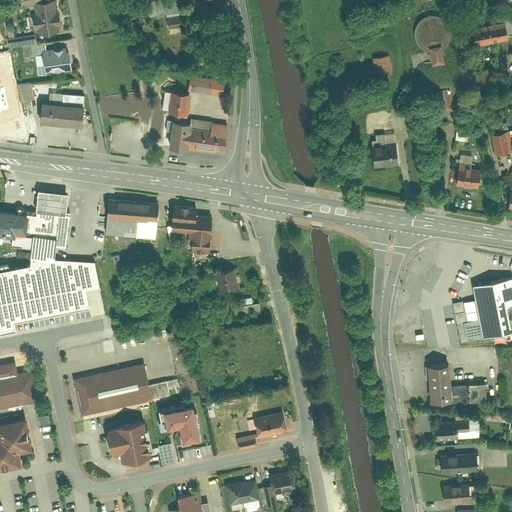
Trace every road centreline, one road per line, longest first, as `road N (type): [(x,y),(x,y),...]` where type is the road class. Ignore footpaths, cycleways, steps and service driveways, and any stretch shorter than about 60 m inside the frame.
road 1 (tertiary): [(394,219),(381,337),(409,511)]
road 2 (residential): [(309,439),(251,195)]
road 3 (residential): [(45,337),(74,474),(101,488),(135,483)]
road 4 (tertiary): [(251,195),(249,85),(235,0)]
road 5 (residential): [(135,483),(309,439)]
road 6 (residential): [(71,0),(99,172)]
road 7 (secondary): [(251,195),(99,172)]
road 8 (secondary): [(394,219),(251,195)]
